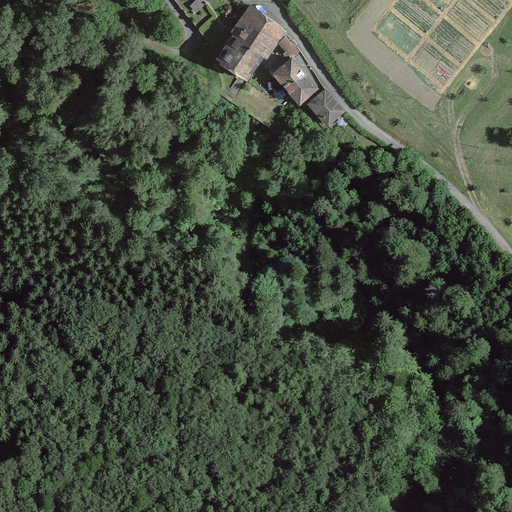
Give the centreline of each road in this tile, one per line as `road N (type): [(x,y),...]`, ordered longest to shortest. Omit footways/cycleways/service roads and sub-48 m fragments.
road 1 (unclassified): [(268,0),(356,115),(511,251)]
road 2 (track): [(168,0),(193,37),(182,55),(63,1),(0,2)]
